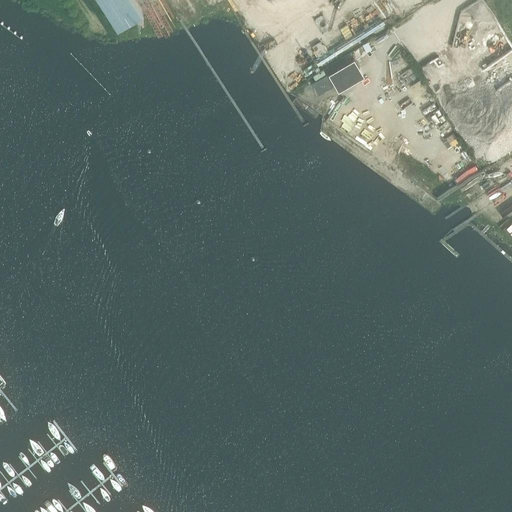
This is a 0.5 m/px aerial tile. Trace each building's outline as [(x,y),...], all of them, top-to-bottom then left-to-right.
[(102,0),(124,37),(158,17),(147,0),(102,0)] [(479,48),(511,104),(511,37),(508,31),(479,48)] [(355,43),(352,46),(360,56),(363,53),(355,43)] [(412,54),(400,56),(402,66),(414,63),(412,54)] [(338,91),(364,76),(354,59),(328,74),(338,91)] [(421,67),(408,73),(412,82),(426,76),(421,67)] [(318,95),(325,91),(333,86),(327,75),(312,84),(318,95)] [(432,89),(431,82),(419,85),(420,92),(432,89)] [(365,99),(376,93),(374,88),(362,94),(365,99)]
